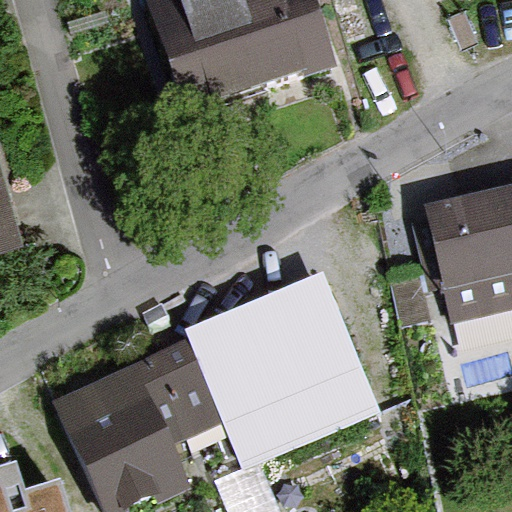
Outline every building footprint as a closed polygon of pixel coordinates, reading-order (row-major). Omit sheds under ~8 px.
[(143,0),(182,114),(334,63),(312,0),(143,0)] [(0,252),(19,248),(0,178),(0,252)] [(511,191),(426,211),(453,329),(511,313),(511,191)] [(223,428),(244,476),(383,418),(325,278),(186,337),(189,343),(223,428)] [(189,343),(54,408),(104,511),(147,511),(193,494),(175,450),(223,428),(189,343)] [(69,511),(63,490),(26,502),(17,473),(0,477),(0,511),(69,511)]
